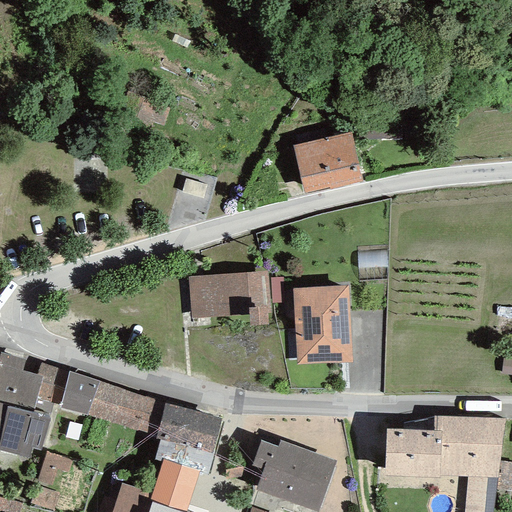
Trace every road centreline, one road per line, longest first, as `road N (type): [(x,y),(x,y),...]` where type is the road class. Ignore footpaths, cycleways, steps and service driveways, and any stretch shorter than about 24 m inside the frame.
road 1 (unclassified): [(511,172),(441,175),(356,194),(43,279),(24,292),(14,332)]
road 2 (residential): [(14,332),(201,396),(358,405)]
road 3 (unclassified): [(358,405),(511,409)]
